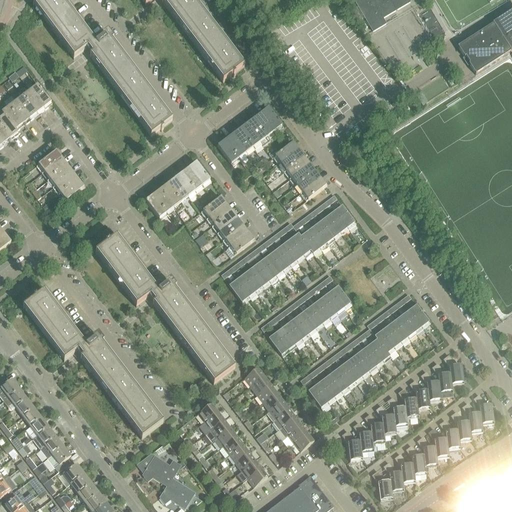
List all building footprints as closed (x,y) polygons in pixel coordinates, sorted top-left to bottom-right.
[(93,45),(84,32),(59,0),(41,0),(32,7),(73,61),(87,50),(93,57),(90,59),(151,139),(160,132),(161,133),(162,132),(162,131),(171,123),(111,43),(113,42),(107,35),(93,45)] [(139,0),(145,7),(154,0),(162,0),(165,3),(162,5),(223,85),(232,78),(233,79),(235,78),(234,77),(244,69),(191,0),(139,0)] [(352,0),(363,17),(373,33),(385,25),(382,20),(410,4),(407,0),(352,0)] [(493,26),(457,49),(475,76),(510,53),(511,56),(511,12),(492,25),(493,26)] [(12,88),(9,83),(4,87),(8,92),(12,88)] [(37,87),(29,93),(44,112),(52,106),(37,87)] [(29,93),(22,98),(37,117),(44,112),(29,93)] [(420,93),(415,97),(422,107),(427,104),(420,93)] [(22,98),(15,104),(30,123),(37,117),(22,98)] [(15,104),(8,109),(23,128),(30,123),(15,104)] [(2,115),(16,133),(23,128),(8,109),(1,114),(2,115)] [(267,109),(259,115),(274,134),(281,128),(267,109)] [(0,112),(0,128),(10,142),(18,136),(16,133),(2,115),(1,114),(0,112)] [(259,115),(252,120),(267,139),(274,134),(259,115)] [(252,120),(245,126),(260,145),(261,147),(262,148),(270,143),(269,142),(267,139),(252,120)] [(245,126),(238,131),(252,150),(260,145),(245,126)] [(0,128),(0,142),(3,147),(10,142),(0,128)] [(238,131),(230,137),(245,156),(252,150),(238,131)] [(230,137),(223,142),(238,161),(245,156),(230,137)] [(230,167),(238,161),(223,142),(216,148),(230,167)] [(275,158),(281,166),(300,152),(294,144),(279,155),(275,158)] [(272,161),(275,158),(279,155),(276,151),(269,157),(272,161)] [(281,166),(286,173),(305,159),(300,152),(281,166)] [(38,167),(43,174),(62,160),(57,153),(38,167)] [(286,173),(291,180),(310,166),(305,159),(286,173)] [(43,174),(49,181),(68,167),(62,160),(43,174)] [(254,167),(258,171),(264,167),(261,162),(254,167)] [(195,164),(187,169),(202,188),(209,183),(195,164)] [(291,180),(289,182),(295,189),(297,188),(316,173),(310,166),(291,180)] [(49,181),(54,189),(73,174),(68,167),(49,181)] [(187,169),(180,175),(194,194),(202,188),(187,169)] [(297,188),(302,195),(321,181),(316,173),(297,188)] [(54,189),(59,196),(79,181),(73,174),(54,189)] [(187,199),(194,194),(180,175),(173,180),(187,199)] [(173,180),(165,186),(180,205),(187,199),(173,180)] [(84,189),(79,181),(59,196),(65,203),(84,189)] [(327,188),(321,181),(302,195),(308,202),(327,188)] [(165,186),(158,191),(173,210),(177,215),(184,210),(180,205),(165,186)] [(31,194),(37,202),(41,198),(36,191),(31,194)] [(158,191),(151,197),(165,216),(173,210),(158,191)] [(277,191),(272,195),(276,200),(281,196),(277,191)] [(158,221),(165,216),(151,197),(144,202),(158,221)] [(333,197),(326,203),(329,207),(336,201),(333,197)] [(202,213),(208,221),(227,206),(221,199),(202,213)] [(326,203),(319,208),(322,212),(329,207),(326,203)] [(208,221),(213,228),(232,214),(227,206),(208,221)] [(319,208),(312,213),(315,217),(322,212),(319,208)] [(341,208),(334,213),(348,232),(356,227),(341,208)] [(312,213),(305,218),(308,222),(315,217),(312,213)] [(334,213),(327,219),(341,238),(348,232),(334,213)] [(213,228),(219,235),(238,221),(232,214),(213,228)] [(305,218),(298,224),(301,228),(308,222),(305,218)] [(327,219),(320,224),(334,243),(341,238),(327,219)] [(174,226),(178,231),(185,226),(181,221),(174,226)] [(219,235),(224,242),(243,228),(238,221),(219,235)] [(298,224),(292,228),(293,229),(292,229),(295,233),(295,232),(298,230),(301,228),(298,224)] [(320,224),(313,229),(328,248),(334,243),(320,224)] [(290,225),(282,231),(285,235),(292,229),(293,229),(292,228),(290,225)] [(224,242),(230,250),(249,235),(243,228),(224,242)] [(313,229),(306,234),(321,253),(328,248),(313,229)] [(213,387),(234,371),(173,291),(175,290),(170,283),(157,293),(109,230),(88,245),(136,309),(150,299),(155,305),(152,307),(213,387)] [(282,231),(275,236),(278,240),(285,235),(282,231)] [(314,258),(321,253),(306,234),(300,239),(312,255),(311,255),(314,258)] [(230,250),(228,251),(234,259),(236,257),(255,243),(254,242),(249,236),(249,235),(230,250)] [(0,252),(11,244),(5,236),(0,240),(0,252)] [(275,236),(269,241),(272,245),(278,240),(275,236)] [(298,236),(290,241),(305,260),(311,255),(312,255),(300,239),(298,236)] [(269,241),(262,246),(265,250),(272,245),(269,241)] [(290,241),(283,247),(297,266),(305,260),(290,241)] [(262,246),(255,251),(258,255),(265,250),(262,246)] [(283,247),(277,252),(291,271),(297,266),(283,247)] [(255,251),(248,257),(251,261),(258,255),(255,251)] [(277,252),(270,257),(284,276),(291,271),(277,252)] [(207,259),(211,264),(215,261),(209,254),(205,256),(207,259)] [(248,257),(241,262),(244,266),(251,261),(248,257)] [(270,257),(263,262),(277,281),(284,276),(270,257)] [(241,262),(234,267),(237,271),(244,266),(241,262)] [(263,262),(256,267),(270,286),(277,281),(263,262)] [(234,267),(227,272),(230,276),(237,271),(234,267)] [(256,267),(249,272),(263,291),(270,286),(256,267)] [(227,279),(230,276),(227,272),(221,277),(224,281),(227,279)] [(249,272),(242,278),(256,297),(263,291),(249,272)] [(242,278),(235,283),(250,302),(256,297),(242,278)] [(306,278),(301,282),(305,288),(311,284),(306,278)] [(329,278),(322,284),(325,287),(332,282),(329,278)] [(243,307),(250,302),(235,283),(228,288),(243,307)] [(322,284),(315,289),(318,293),(325,287),(322,284)] [(315,289),(309,294),(311,298),(318,293),(315,289)] [(337,289),(330,294),(344,313),(351,308),(337,289)] [(141,442),(162,426),(101,346),(103,344),(98,338),(84,348),(43,294),(22,310),(63,364),(77,353),(82,360),(80,362),(141,442)] [(309,294),(302,299),(305,303),(311,298),(309,294)] [(330,294),(323,300),(337,318),(344,313),(330,294)] [(408,297),(401,302),(404,306),(411,301),(408,297)] [(302,299),(295,305),(298,308),(305,303),(302,299)] [(323,300),(316,305),(331,323),(337,318),(323,300)] [(401,302),(393,308),(396,312),(404,306),(401,302)] [(295,305),(288,310),(291,313),(298,308),(295,305)] [(316,305),(310,310),(324,329),(331,323),(316,305)] [(416,307),(408,313),(422,332),(430,326),(416,307)] [(393,308),(387,313),(390,317),(396,312),(393,308)] [(288,310),(281,315),(284,319),(291,313),(288,310)] [(310,310),(303,315),(317,334),(324,329),(310,310)] [(387,313),(380,318),(383,322),(390,317),(387,313)] [(408,313),(401,318),(415,337),(422,332),(408,313)] [(281,315),(274,320),(277,324),(284,319),(281,315)] [(303,315),(296,320),(310,339),(317,334),(303,315)] [(380,318),(373,323),(376,327),(383,322),(380,318)] [(401,318),(394,323),(409,342),(415,337),(401,318)] [(274,320),(268,325),(270,329),(277,324),(274,320)] [(296,320),(289,325),(303,344),(310,339),(296,320)] [(366,328),(369,331),(369,332),(376,327),(373,323),(366,328)] [(394,323),(388,328),(402,347),(409,342),(394,323)] [(263,334),(270,329),(268,325),(260,331),(263,334)] [(289,325),(282,331),(296,349),(303,344),(289,325)] [(388,328),(381,333),(395,352),(402,347),(388,328)] [(282,331),(275,336),(289,354),(296,349),(282,331)] [(369,331),(362,336),(365,340),(372,335),(369,332),(369,331)] [(374,339),(376,342),(388,357),(389,357),(395,352),(381,333),(374,339)] [(282,360),(289,354),(275,336),(268,341),(282,360)] [(362,336),(355,342),(358,345),(365,340),(362,336)] [(355,342),(348,347),(351,351),(358,345),(355,342)] [(391,360),(389,357),(388,357),(376,342),(370,347),(384,366),(391,360)] [(348,347),(341,352),(344,356),(347,354),(351,351),(348,347)] [(370,347),(363,352),(377,371),(384,366),(370,347)] [(341,352),(334,357),(337,361),(341,358),(344,356),(341,352)] [(363,352),(356,357),(370,376),(377,371),(363,352)] [(334,357),(327,362),(330,366),(335,363),(337,361),(334,357)] [(356,357),(349,362),(363,381),(370,376),(356,357)] [(448,357),(443,362),(448,369),(449,376),(450,376),(450,382),(451,387),(451,388),(463,386),(461,367),(455,368),(452,363),(452,362),(448,357)] [(327,362),(320,368),(323,371),(330,366),(327,362)] [(349,362),(342,367),(356,386),(363,381),(349,362)] [(432,370),(431,370),(437,378),(438,385),(440,395),(440,397),(441,401),(453,399),(451,388),(451,387),(450,382),(450,376),(449,376),(444,376),(440,371),(441,371),(441,370),(437,366),(432,370)] [(342,367),(335,373),(349,392),(356,386),(342,367)] [(320,368),(313,373),(316,377),(323,371),(320,368)] [(243,381),(250,390),(264,379),(258,370),(243,381)] [(313,373),(307,378),(310,381),(316,377),(313,373)] [(335,373),(328,378),(342,397),(349,392),(335,373)] [(420,378),(420,379),(426,387),(427,393),(429,404),(429,405),(441,403),(441,401),(440,397),(440,395),(438,385),(433,385),(429,380),(430,380),(426,374),(420,378)] [(0,400),(3,404),(19,391),(11,381),(7,385),(1,378),(0,379),(0,400)] [(303,387),(310,381),(307,378),(300,383),(303,387)] [(328,378),(321,383),(335,402),(342,397),(328,378)] [(250,390),(256,398),(271,387),(264,379),(250,390)] [(321,383),(315,388),(329,407),(335,402),(321,383)] [(409,387),(415,395),(416,401),(417,412),(418,413),(430,412),(429,405),(429,404),(427,393),(421,394),(418,388),(414,383),(409,387)] [(256,398),(262,406),(277,395),(271,387),(256,398)] [(322,412),(329,407),(315,388),(307,394),(322,412)] [(12,406),(15,410),(27,401),(19,391),(3,404),(7,410),(12,406)] [(398,395),(403,403),(404,407),(404,410),(405,410),(406,421),(406,422),(418,420),(418,413),(417,412),(416,401),(410,402),(406,396),(407,396),(403,391),(398,395)] [(226,403),(230,400),(226,395),(222,398),(226,403)] [(262,406),(269,414),(283,403),(277,395),(262,406)] [(478,409),(479,415),(480,416),(481,427),(494,425),(491,407),(486,408),(482,402),(478,397),(473,401),(478,409)] [(392,411),(392,415),(393,418),(394,429),(395,429),(395,432),(408,430),(406,422),(406,421),(405,410),(404,410),(404,407),(399,407),(398,408),(395,404),(396,404),(392,399),(387,404),(392,411)] [(15,410),(22,419),(34,410),(27,401),(15,410)] [(266,416),(273,424),(289,412),(283,403),(269,414),(266,416)] [(197,416),(204,425),(218,414),(211,405),(197,416)] [(482,433),(481,427),(480,416),(479,415),(474,416),(470,410),(471,410),(467,405),(461,410),(467,417),(468,424),(469,424),(470,435),(482,433)] [(381,419),(382,427),(383,438),(384,443),(391,442),(390,437),(395,436),(395,432),(395,429),(394,429),(393,418),(392,415),(388,416),(387,417),(384,413),(385,412),(381,408),(375,412),(381,419)] [(22,419),(30,429),(41,420),(34,410),(22,419)] [(273,424),(279,432),(295,419),(289,412),(273,424)] [(204,425),(210,433),(225,422),(218,414),(204,425)] [(471,442),(470,435),(469,424),(468,424),(463,425),(459,419),(460,419),(456,414),(450,418),(456,426),(456,433),(457,433),(458,444),(459,444),(471,442)] [(370,428),(371,435),(372,446),(384,445),(384,443),(383,438),(382,427),(377,427),(372,421),(373,421),(370,416),(364,421),(370,428)] [(285,440),(287,438),(301,427),(295,419),(279,432),(285,440)] [(30,429),(37,438),(48,430),(41,420),(30,429)] [(210,433),(216,441),(231,430),(225,422),(210,433)] [(243,425),(247,431),(251,428),(247,422),(243,425)] [(460,450),(459,444),(458,444),(457,433),(456,433),(452,433),(448,428),(449,427),(445,422),(439,426),(445,434),(446,441),(447,452),(448,452),(460,450)] [(358,436),(359,444),(360,444),(361,455),(362,459),(368,458),(367,454),(373,453),(372,446),(371,435),(366,436),(361,430),(362,429),(358,425),(353,429),(358,436)] [(287,438),(293,446),(308,435),(301,427),(287,438)] [(32,442),(40,452),(56,439),(48,430),(37,438),(32,442)] [(237,438),(231,430),(216,441),(213,443),(220,452),(222,449),(237,438)] [(12,438),(7,431),(3,434),(8,441),(12,438)] [(449,459),(448,452),(447,452),(446,441),(441,442),(436,436),(437,436),(433,431),(428,435),(433,442),(434,450),(435,450),(436,461),(449,459)] [(106,447),(116,440),(110,432),(100,439),(106,447)] [(362,462),(362,459),(361,455),(360,444),(359,444),(355,445),(350,438),(351,438),(347,433),(342,438),(347,445),(350,464),(362,462)] [(314,444),(308,435),(293,446),(300,455),(314,444)] [(222,449),(229,458),(243,447),(237,438),(222,449)] [(40,452),(47,461),(63,449),(56,439),(40,452)] [(437,467),(436,461),(435,450),(434,450),(429,450),(425,445),(426,444),(422,439),(416,443),(422,451),(423,458),(425,469),(437,467)] [(0,447),(0,448),(3,453),(10,448),(6,443),(0,447)] [(13,447),(17,453),(21,450),(16,444),(13,447)] [(165,452),(170,448),(167,444),(162,448),(165,452)] [(229,458),(235,466),(249,455),(243,447),(229,458)] [(12,451),(10,448),(3,453),(6,456),(12,451)] [(426,476),(425,469),(423,458),(418,459),(414,453),(415,452),(411,448),(405,452),(410,459),(411,467),(412,466),(413,478),(414,478),(426,476)] [(71,459),(63,449),(47,461),(55,471),(71,459)] [(26,457),(21,450),(17,453),(22,460),(26,457)] [(17,457),(13,451),(8,455),(12,461),(17,457)] [(235,466),(241,473),(255,462),(249,455),(235,466)] [(415,484),(414,478),(413,478),(412,466),(411,467),(407,467),(403,462),(404,461),(400,456),(394,461),(400,468),(401,475),(402,486),(403,486),(415,484)] [(137,468),(143,476),(154,459),(151,457),(137,468)] [(154,459),(143,476),(142,477),(147,484),(152,480),(167,489),(171,481),(172,481),(180,468),(172,463),(169,468),(154,459)] [(280,465),(276,460),(272,463),(276,468),(280,465)] [(241,473),(247,482),(262,471),(255,462),(241,473)] [(16,468),(18,471),(24,467),(21,463),(16,468)] [(27,466),(32,472),(36,469),(31,463),(27,466)] [(389,478),(389,484),(391,494),(404,493),(403,486),(402,486),(401,475),(396,476),(391,470),(392,470),(388,465),(383,469),(388,477),(389,478)] [(63,477),(70,487),(84,476),(76,466),(63,477)] [(36,469),(32,472),(37,479),(41,476),(39,474),(43,471),(40,467),(36,469)] [(268,479),(262,471),(247,482),(254,490),(268,479)] [(466,511),(511,511),(511,472),(461,503),(465,510),(466,511)] [(381,478),(377,473),(372,477),(377,485),(380,503),(392,501),(391,494),(389,484),(389,478),(383,482),(380,479),(381,478)] [(70,487),(77,496),(91,486),(84,476),(70,487)] [(44,478),(39,481),(43,486),(48,482),(44,477),(44,478)] [(0,500),(3,498),(5,502),(17,492),(8,479),(0,485),(0,500)] [(329,511),(333,509),(332,507),(310,479),(297,488),(299,490),(269,511),(329,511)] [(28,484),(38,496),(43,492),(34,480),(28,484)] [(194,495),(172,481),(171,481),(167,489),(160,500),(164,506),(170,502),(184,511),(185,509),(190,511),(202,503),(193,497),(194,495)] [(77,496),(85,506),(98,495),(91,486),(77,496)] [(45,490),(51,498),(55,495),(49,487),(45,490)] [(222,494),(226,499),(230,496),(226,490),(222,494)] [(8,511),(17,511),(27,505),(34,499),(30,494),(23,500),(17,492),(5,502),(8,505),(5,507),(8,511)] [(47,496),(43,492),(38,496),(41,501),(47,496)] [(85,506),(89,511),(96,511),(106,505),(98,495),(85,506)] [(54,502),(60,510),(64,507),(58,499),(54,502)]
